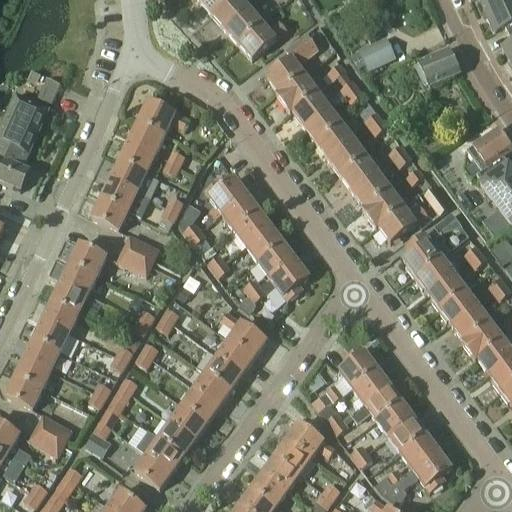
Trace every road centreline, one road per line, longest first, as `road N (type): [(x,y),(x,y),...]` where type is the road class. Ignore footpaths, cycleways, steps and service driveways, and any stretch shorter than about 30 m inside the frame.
road 1 (residential): [(359,291),(213,100),(138,48)]
road 2 (residential): [(138,48),(0,339)]
road 3 (residential): [(359,291),(322,323),(191,511)]
road 4 (residential): [(505,487),(359,291)]
road 5 (secondary): [(511,119),(464,46),(445,0)]
